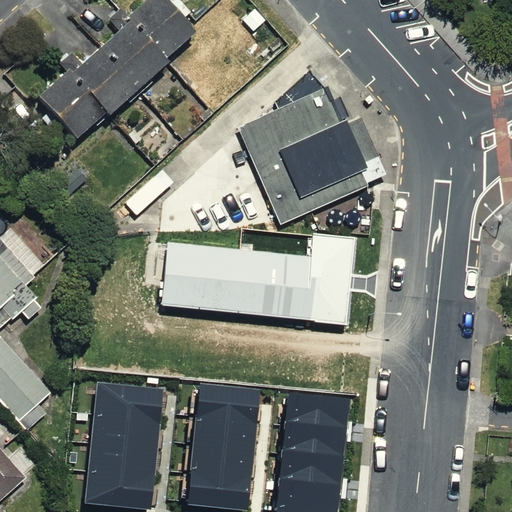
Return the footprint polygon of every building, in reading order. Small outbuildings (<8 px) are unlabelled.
[(176,0),(160,0),(127,0),(83,41),(64,20),(39,43),(58,64),(28,92),(74,143),(135,87),(156,110),(177,91),(156,68),(192,35),(177,18),(186,10),(176,0)] [(274,108),(233,127),(276,225),(309,210),(364,186),(363,183),(366,181),(381,175),(356,118),(342,124),(340,119),(346,116),(337,96),(329,100),(323,86),(308,68),(271,101),(274,108)] [(306,254),(155,242),(149,312),(341,327),(348,238),(308,235),(306,254)] [(0,254),(0,323),(34,294),(0,254)] [(51,388),(0,328),(0,405),(13,421),(51,388)] [(158,382),(96,376),(84,499),(146,505),(158,382)] [(196,380),(185,500),(244,505),(255,386),(196,380)] [(332,511),(344,396),(286,391),(275,510),(297,511),(332,511)] [(0,498),(27,474),(0,444),(0,498)] [(511,511),(511,488),(501,487),(499,511),(511,511)]
